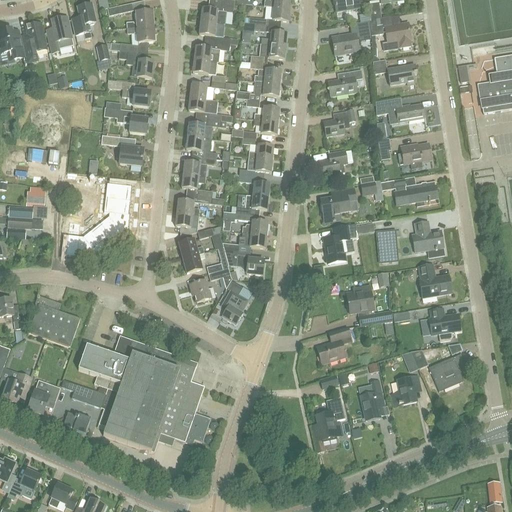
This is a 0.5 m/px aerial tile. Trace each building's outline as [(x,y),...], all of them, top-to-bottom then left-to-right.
[(109,10),(106,0),(97,0),(100,12),(107,10),(109,18),(119,16),(118,15),(136,12),(134,4),(117,8),(109,10)] [(263,8),(273,9),(289,10),(290,0),(274,0),(274,1),(269,1),(266,3),(264,2),(263,8)] [(333,0),(336,13),(360,8),(358,0),(333,0)] [(379,3),(379,1),(370,3),(370,4),(370,21),(381,19),(379,3)] [(89,6),(88,4),(83,5),(83,7),(77,8),(79,19),(72,21),(75,37),(83,35),(85,41),(92,39),(90,34),(89,25),(95,24),(91,5),(89,6)] [(234,8),(218,6),(217,12),(227,13),(233,14),(234,9),(234,8)] [(288,23),(289,10),(273,9),(272,22),(288,23)] [(202,11),(200,24),(216,25),(225,26),(227,14),(227,13),(217,12),(208,11),(202,11)] [(153,28),(152,13),(136,14),(136,16),(134,16),(134,22),(137,22),(137,25),(134,25),(134,24),(126,24),(127,30),(153,28)] [(393,17),(390,18),(383,19),(381,19),(370,21),(370,23),(371,37),(372,45),(375,45),(375,36),(383,35),(383,31),(383,29),(384,29),(387,45),(382,45),(383,49),(383,52),(411,48),(410,41),(410,37),(408,25),(395,27),(393,17)] [(396,18),(397,25),(404,25),(403,17),(396,18)] [(59,53),(58,51),(73,48),(72,40),(67,18),(51,22),(54,34),(47,36),(51,55),(59,53)] [(267,27),(268,21),(249,19),(248,25),(267,27)] [(26,27),(28,36),(22,38),(23,42),(28,64),(37,62),(36,54),(47,52),(46,45),(47,44),(44,45),(39,25),(43,24),(26,27)] [(216,25),(200,24),(199,36),(205,37),(214,38),(215,31),(221,31),(222,26),(216,25)] [(267,34),(267,27),(248,25),(244,25),(243,33),(254,35),(254,32),(267,34)] [(154,43),(153,28),(127,30),(127,36),(134,35),(134,34),(137,34),(138,37),(135,37),(136,43),(138,43),(138,44),(154,43)] [(0,31),(0,55),(7,53),(8,58),(13,57),(13,61),(24,58),(20,39),(13,40),(12,34),(11,31),(6,32),(5,31),(3,30),(1,30),(0,31)] [(261,39),(261,46),(285,48),(287,35),(271,34),(270,40),(261,39)] [(335,57),(358,53),(355,35),(332,39),(335,57)] [(229,53),(230,46),(216,45),(204,43),(203,50),(196,49),(194,61),(210,63),(211,57),(218,58),(219,52),(229,53)] [(121,46),(110,45),(110,52),(120,53),(138,55),(138,47),(121,45),(121,46)] [(107,46),(107,47),(96,49),(100,63),(97,64),(99,73),(110,70),(110,68),(111,68),(109,61),(110,61),(108,52),(107,46)] [(261,46),(260,58),(268,59),(284,61),(285,48),(261,46)] [(152,81),(153,64),(140,62),(141,56),(137,56),(138,55),(120,53),(119,60),(127,61),(126,66),(138,68),(137,79),(152,81)] [(493,83),(477,85),(480,103),(485,102),(486,104),(482,107),(483,115),(511,110),(511,56),(494,59),(496,76),(494,76),(493,80),(493,83)] [(208,76),(210,63),(194,61),(193,74),(208,76)] [(387,71),(385,62),(380,63),(373,64),(374,76),(379,75),(379,79),(385,78),(384,74),(388,74),(390,87),(415,83),(413,76),(416,76),(415,66),(387,71)] [(254,83),(255,83),(264,84),(280,86),(281,73),(266,72),(267,65),(250,64),(250,70),(258,71),(257,77),(255,77),(254,83)] [(466,67),(458,69),(460,85),(469,84),(466,67)] [(330,98),(357,94),(355,82),(363,80),(361,72),(336,76),(337,82),(328,83),(330,98)] [(19,84),(26,89),(29,83),(22,78),(19,84)] [(58,80),(56,80),(59,91),(68,89),(65,78),(61,79),(58,80)] [(121,91),(122,83),(116,83),(108,82),(107,90),(121,91)] [(236,101),(247,102),(260,103),(260,97),(250,96),(250,95),(245,94),(246,83),(238,82),(237,92),(236,101)] [(225,84),(212,83),(211,89),(236,92),(237,86),(225,84)] [(253,96),(260,97),(262,97),(278,99),(280,86),(264,84),(255,83),(253,96)] [(206,102),(207,89),(191,87),(190,100),(206,102)] [(460,95),(469,94),(469,93),(472,93),(471,87),(468,87),(468,88),(460,89),(460,95)] [(123,91),(122,98),(133,100),(132,107),(148,109),(150,93),(134,92),(123,90),(123,91)] [(221,123),(226,124),(231,124),(232,118),(222,116),(216,116),(218,103),(206,102),(190,100),(188,113),(196,114),(209,115),(208,121),(221,123)] [(392,109),(391,101),(375,104),(376,124),(381,124),(381,116),(388,115),(390,125),(424,120),(422,106),(396,110),(396,109),(392,109)] [(278,124),(279,111),(263,109),(263,116),(254,115),(254,121),(278,124)] [(123,118),(120,117),(121,111),(120,111),(112,110),(106,110),(105,110),(104,119),(117,120),(116,124),(122,125),(122,124),(130,125),(129,135),(145,136),(147,120),(123,118)] [(348,124),(356,123),(354,111),(346,113),(348,124)] [(326,138),(344,135),(342,121),(346,120),(345,114),(333,116),(334,122),(323,124),(326,138)] [(226,130),(226,124),(221,123),(208,121),(207,128),(195,126),(189,126),(188,139),(203,140),(210,141),(210,135),(211,128),(220,129),(226,130)] [(276,137),(278,124),(254,121),(253,127),(261,128),(261,135),(276,137)] [(119,148),(120,139),(119,139),(109,138),(102,137),(101,146),(119,148)] [(202,153),(203,140),(188,139),(186,151),(202,153)] [(389,140),(384,141),(377,142),(379,154),(380,154),(381,160),(386,159),(385,153),(391,152),(389,140)] [(422,170),(421,163),(431,161),(428,145),(414,148),(414,146),(401,148),(402,158),(399,159),(400,167),(410,165),(411,172),(422,170)] [(141,168),(143,150),(121,147),(119,165),(141,168)] [(272,161),(273,149),(258,147),(257,154),(249,153),(248,159),(272,161)] [(216,161),(217,155),(204,153),(203,160),(216,161)] [(322,182),(329,181),(328,177),(344,174),(343,166),(347,165),(345,153),(329,155),(330,161),(319,163),(322,182)] [(240,171),(239,177),(255,179),(255,173),(264,174),(271,174),(272,161),(248,159),(247,171),(240,171)] [(98,163),(91,163),(90,175),(97,176),(98,163)] [(199,179),(199,178),(200,166),(184,164),(183,177),(199,179)] [(70,176),(69,191),(83,192),(85,178),(70,176)] [(199,179),(183,177),(182,190),(197,191),(198,185),(205,185),(206,179),(199,178),(199,179)] [(406,188),(405,180),(380,184),(382,192),(396,190),(396,193),(395,194),(397,207),(437,200),(435,184),(406,188)] [(362,198),(377,195),(382,194),(380,182),(375,183),(360,185),(362,198)] [(67,237),(65,258),(87,260),(94,255),(95,256),(129,230),(130,223),(130,216),(129,216),(132,187),(107,184),(103,215),(108,215),(108,218),(83,239),(67,237)] [(253,198),(268,199),(270,186),(263,186),(254,185),(253,198)] [(45,200),(46,190),(31,189),(30,194),(27,194),(27,197),(45,200)] [(354,190),(335,193),(331,194),(332,200),(321,202),(324,223),(335,222),(334,215),(340,214),(349,212),(347,203),(355,201),(354,190)] [(44,209),(45,200),(27,197),(27,203),(29,203),(29,208),(44,209)] [(253,198),(246,197),(245,210),(236,209),(235,215),(248,216),(259,218),(260,211),(267,212),(268,199),(253,198)] [(212,199),(199,198),(198,204),(224,207),(225,201),(212,199)] [(199,217),(199,211),(193,210),(194,204),(178,202),(177,215),(193,217),(199,217)] [(9,209),(8,219),(32,221),(33,211),(9,209)] [(248,223),(248,216),(235,215),(223,214),(222,223),(234,224),(235,221),(248,223)] [(197,229),(191,228),(193,217),(177,215),(175,228),(181,229),(180,239),(197,234),(204,232),(203,228),(197,229)] [(32,221),(8,219),(7,229),(31,231),(32,221)] [(69,223),(68,234),(79,235),(80,224),(69,223)] [(251,236),(266,237),(268,224),(259,223),(252,223),(252,227),(246,227),(245,228),(245,229),(243,229),(242,235),(245,235),(251,236)] [(441,232),(430,234),(428,224),(415,226),(416,236),(412,237),(415,254),(444,249),(441,232)] [(373,225),(356,228),(358,236),(374,234),(373,225)] [(358,236),(356,228),(356,226),(342,228),(344,237),(333,239),(324,241),(328,265),(346,263),(344,255),(343,243),(352,241),(358,240),(358,236)] [(220,235),(221,228),(205,232),(204,232),(197,234),(199,241),(214,237),(220,235)] [(7,231),(7,240),(25,241),(25,232),(7,231)] [(36,232),(37,243),(47,242),(46,231),(36,232)] [(380,263),(390,262),(387,232),(377,233),(380,263)] [(390,262),(398,261),(395,232),(387,232),(390,262)] [(265,250),(266,237),(251,236),(249,248),(265,250)] [(196,250),(194,241),(179,245),(183,261),(198,256),(204,255),(202,248),(196,250)] [(224,250),(224,252),(239,253),(240,247),(239,247),(222,245),(224,250)] [(250,261),(251,255),(239,253),(224,252),(225,256),(226,256),(227,261),(228,267),(229,267),(237,268),(247,269),(246,275),(263,277),(264,262),(250,261)] [(187,275),(202,271),(198,256),(183,261),(187,275)] [(207,269),(208,276),(229,271),(228,268),(229,268),(228,267),(227,261),(221,263),(221,265),(207,269)] [(435,279),(433,266),(419,268),(421,281),(420,282),(422,297),(435,295),(436,298),(451,295),(448,277),(435,279)] [(210,283),(230,277),(229,271),(208,276),(210,283)] [(390,286),(387,274),(377,276),(380,288),(390,286)] [(211,301),(207,283),(190,287),(193,297),(195,297),(197,304),(211,301)] [(236,327),(243,316),(241,315),(248,302),(230,292),(220,308),(226,312),(222,319),(236,327)] [(350,315),(374,311),(371,293),(347,297),(350,315)] [(70,349),(81,321),(59,313),(62,306),(38,297),(36,302),(37,302),(35,307),(38,309),(29,335),(70,349)] [(13,308),(11,300),(0,301),(0,318),(13,317),(15,331),(22,330),(19,307),(13,308)] [(444,318),(443,310),(430,313),(431,320),(429,321),(432,336),(439,335),(440,343),(450,342),(452,339),(451,333),(460,332),(458,316),(444,318)] [(375,326),(384,324),(392,323),(393,323),(391,313),(373,316),(373,317),(375,326)] [(393,316),(394,324),(410,321),(409,314),(393,316)] [(392,323),(384,324),(386,336),(394,335),(392,323)] [(322,367),(346,359),(342,346),(352,343),(351,339),(348,330),(339,332),(328,335),(331,345),(316,349),(322,367)] [(198,366),(133,342),(116,337),(109,355),(87,348),(79,372),(98,378),(95,386),(108,391),(119,395),(107,429),(104,438),(151,455),(152,454),(155,455),(161,436),(186,445),(196,416),(205,389),(192,384),(198,366)] [(452,357),(463,352),(460,346),(448,348),(452,357)] [(0,379),(1,379),(11,351),(0,347),(0,379)] [(420,375),(429,371),(427,367),(428,367),(422,352),(411,354),(416,365),(420,375)] [(442,352),(429,357),(431,363),(444,358),(442,352)] [(416,365),(411,354),(402,356),(402,357),(404,356),(411,373),(418,370),(418,371),(419,371),(416,365)] [(439,393),(464,383),(458,369),(466,365),(461,355),(429,369),(439,393)] [(368,367),(370,375),(379,373),(377,365),(368,367)] [(24,402),(27,394),(32,380),(35,372),(33,371),(30,380),(19,376),(16,385),(9,382),(3,401),(16,405),(18,399),(24,402)] [(338,378),(341,388),(348,386),(345,376),(338,378)] [(323,391),(338,386),(335,377),(320,382),(323,391)] [(400,395),(392,396),(394,407),(394,408),(402,406),(416,403),(414,394),(420,392),(418,379),(397,383),(400,394),(400,395)] [(105,397),(63,382),(61,389),(74,394),(73,398),(101,408),(105,397)] [(366,422),(379,419),(377,409),(383,408),(378,383),(372,384),(374,395),(361,398),(366,422)] [(55,405),(61,391),(46,385),(44,391),(37,388),(28,411),(43,417),(48,402),(55,405)] [(119,395),(108,391),(106,396),(101,410),(102,410),(102,408),(105,409),(99,426),(107,429),(119,395)] [(315,443),(322,441),(323,443),(336,441),(335,438),(342,437),(339,424),(337,425),(336,423),(345,421),(340,400),(327,403),(329,412),(316,415),(319,427),(312,428),(315,443)] [(68,414),(66,419),(64,426),(74,430),(73,432),(85,436),(88,428),(91,420),(79,416),(78,418),(68,414)] [(203,445),(211,421),(196,416),(186,445),(193,447),(195,442),(203,445)] [(0,463),(0,481),(11,487),(8,494),(9,495),(16,479),(10,477),(15,467),(5,462),(4,465),(0,463)] [(35,493),(42,479),(27,472),(22,483),(16,480),(10,493),(22,498),(26,489),(35,493)] [(489,485),(491,505),(502,503),(500,483),(489,485)] [(66,490),(57,486),(51,499),(52,500),(49,506),(57,510),(60,503),(67,506),(66,508),(73,511),(78,502),(71,498),(73,493),(72,492),(72,491),(72,490),(68,488),(66,489),(66,490)] [(103,511),(105,508),(91,501),(85,511),(79,511),(77,511),(76,511),(103,511)]
